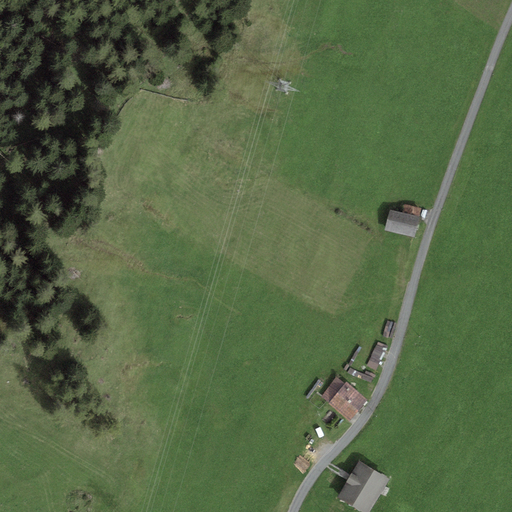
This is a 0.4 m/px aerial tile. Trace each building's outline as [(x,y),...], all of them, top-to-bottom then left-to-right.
[(402,212),(420,216),(421,209),(404,205),(402,212)] [(390,209),(385,230),(415,237),(420,216),(402,212),(390,209)] [(385,350),(376,346),(367,366),(377,370),(385,350)] [(320,396),(328,403),(345,384),(337,377),(320,396)] [(368,401),(346,382),(345,384),(328,403),(349,422),(368,401)] [(362,511),(369,511),(389,479),(359,461),(337,497),(362,511)]
